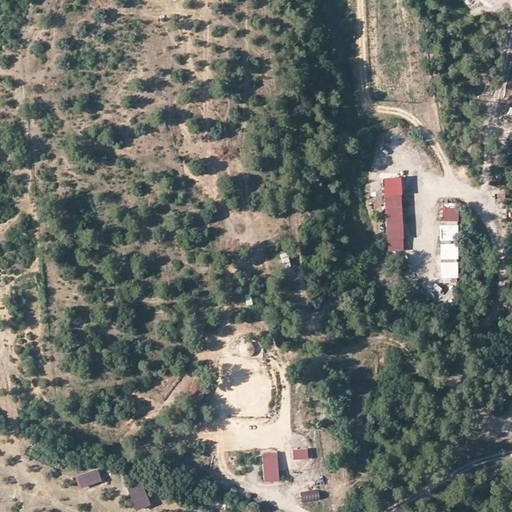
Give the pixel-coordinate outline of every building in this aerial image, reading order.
[(428,128),(435,124),(428,111),(421,115),(428,128)] [(402,133),(397,137),(405,146),(410,141),(402,133)] [(385,156),(389,145),(380,142),(376,153),(385,156)] [(400,175),(383,175),(385,247),(401,246),(400,175)] [(454,223),(441,223),(443,277),(455,276),(454,223)] [(286,251),(279,252),(284,268),(291,266),(286,251)] [(197,406),(206,380),(194,376),(185,402),(197,406)] [(307,449),(291,449),(291,458),(307,458),(307,449)] [(275,452),(261,453),(263,479),(276,479),(275,452)] [(97,468),(74,476),(78,487),(101,479),(97,468)] [(141,480),(126,486),(135,508),(150,503),(141,480)] [(301,502),(319,499),(317,490),(300,493),(301,502)]
